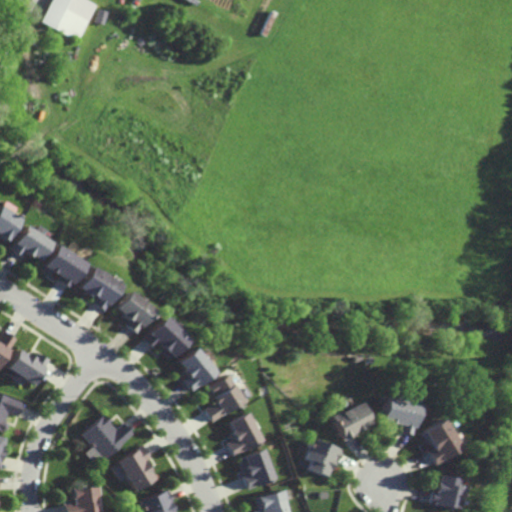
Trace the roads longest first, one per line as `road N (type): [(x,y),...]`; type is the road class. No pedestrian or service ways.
road 1 (residential): [(213,511),(197,470),(146,395),(99,353),(0,288)]
road 2 (residential): [(99,353),(37,446),(30,511)]
